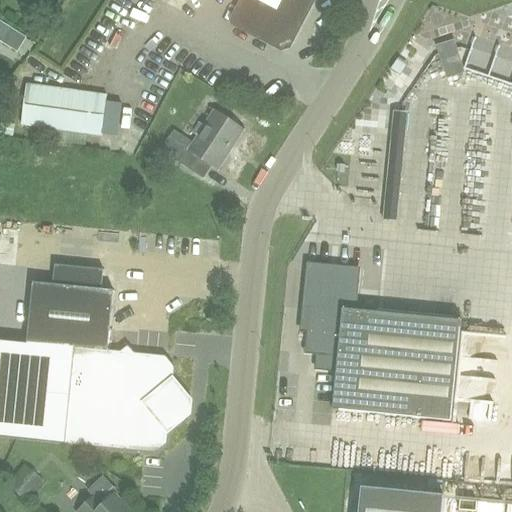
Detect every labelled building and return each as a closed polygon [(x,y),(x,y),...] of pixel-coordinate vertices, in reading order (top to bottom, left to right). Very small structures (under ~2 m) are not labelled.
[(185,0),(186,0),(242,0),(233,18),(235,27),(281,50),(289,48),(313,0),(185,0)] [(27,85),(21,125),(101,136),(107,96),(27,85)] [(245,130),(215,111),(194,143),(174,130),(160,151),(187,168),(194,156),(218,172),(245,130)] [(0,263),(21,264),(21,228),(0,227),(0,263)] [(175,368),(165,357),(134,353),(128,346),(121,352),(108,351),(113,291),(101,290),(103,270),(55,266),(53,285),(32,283),(26,345),(74,349),(65,445),(156,454),(167,444),(168,430),(184,418),(186,397),(173,382),(175,368)] [(451,422),(461,322),(354,311),(357,276),(308,271),(303,320),(308,320),(306,346),(307,350),(309,353),(313,355),(338,357),(332,411),(451,422)] [(37,382),(37,398),(52,398),(51,381),(37,382)] [(25,465),(7,485),(26,501),(43,481),(25,465)] [(129,511),(114,495),(117,493),(102,477),(87,490),(94,497),(77,511),(129,511)] [(442,511),(444,496),(362,488),(359,511),(442,511)] [(478,511),(477,495),(452,497),(452,511),(478,511)]
